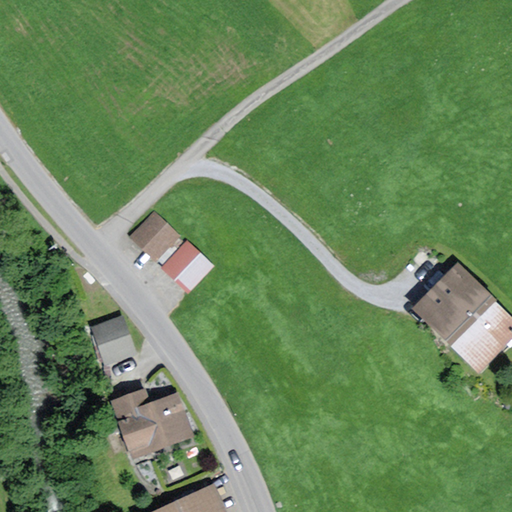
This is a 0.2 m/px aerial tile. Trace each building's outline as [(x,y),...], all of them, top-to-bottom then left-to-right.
[(177,235),(155,214),(135,236),(157,257),(177,235)] [(210,266),(188,245),(167,267),(189,288),(210,266)] [(488,301),(458,272),(426,305),(455,334),(488,301)] [(511,325),(488,301),(455,334),(485,363),(511,335),(511,325)] [(118,323),(99,330),(109,358),(128,352),(118,323)] [(143,397),(118,406),(121,416),(110,420),(115,432),(126,428),(134,452),(180,435),(172,414),(179,412),(175,399),(148,409),(143,397)] [(163,511),(224,511),(213,489),(163,511)]
